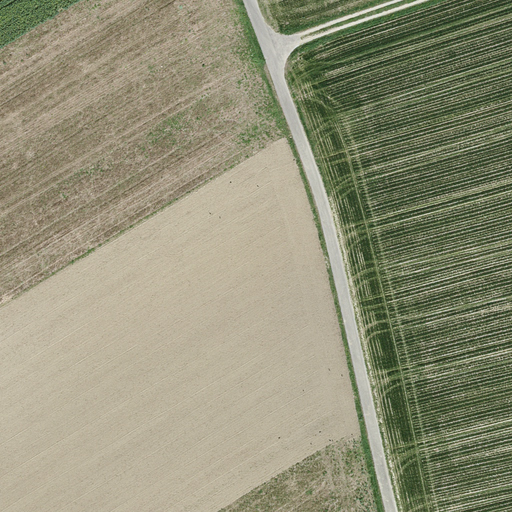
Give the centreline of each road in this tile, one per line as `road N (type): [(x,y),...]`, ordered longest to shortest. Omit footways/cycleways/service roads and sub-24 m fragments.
road 1 (track): [(250,0),(320,193),(392,511)]
road 2 (track): [(268,49),(414,0)]
